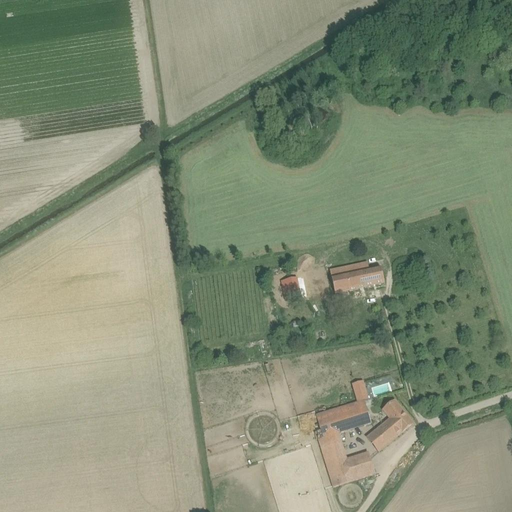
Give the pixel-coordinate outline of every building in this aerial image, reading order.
[(369,271),(368,264),(330,272),(335,295),(385,285),(381,268),(369,271)] [(285,304),(296,300),(289,282),(279,285),(285,304)] [(323,439),(339,434),(371,424),(364,401),(316,416),(323,439)] [(368,440),(379,453),(413,425),(397,405),(394,401),(383,410),(391,420),(368,440)] [(376,475),(369,454),(348,460),(348,463),(328,469),(331,479),(333,488),(376,475)]
